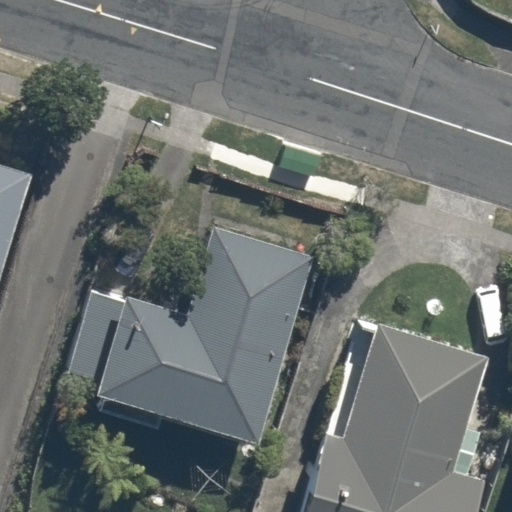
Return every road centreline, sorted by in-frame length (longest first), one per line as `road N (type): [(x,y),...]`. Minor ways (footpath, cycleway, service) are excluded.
road 1 (residential): [(0,414),(116,36)]
road 2 (residential): [(511,159),(294,91)]
road 3 (residential): [(294,91),(116,36)]
